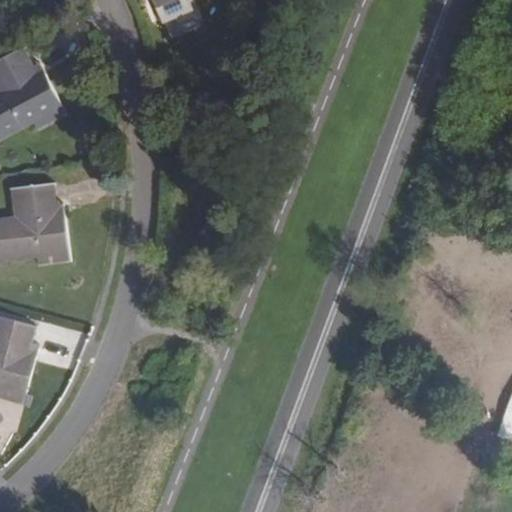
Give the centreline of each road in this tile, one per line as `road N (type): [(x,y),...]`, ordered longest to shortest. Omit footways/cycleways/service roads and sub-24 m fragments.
road 1 (residential): [(109,0),(127,47),(145,158),(121,326),(70,433),(0,508)]
road 2 (tertiary): [(259,511),(447,0)]
